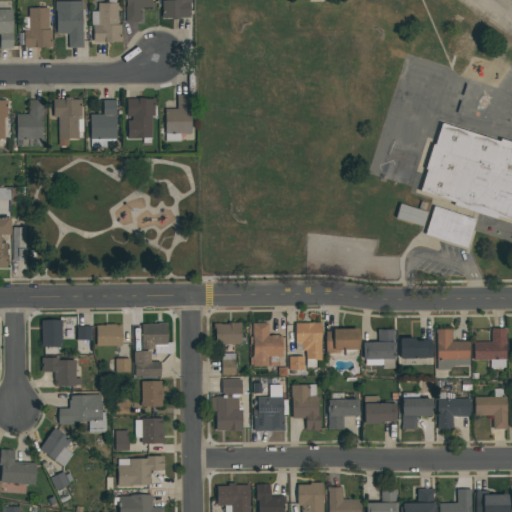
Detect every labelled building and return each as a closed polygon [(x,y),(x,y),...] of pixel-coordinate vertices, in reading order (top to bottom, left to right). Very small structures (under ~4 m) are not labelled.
[(125,0),(125,22),(139,23),(139,8),(151,8),(151,0),(125,0)] [(164,0),(164,1),(161,1),(161,18),(190,18),(190,0),(164,0)] [(119,4),(97,3),(97,11),(92,11),(91,42),(118,43),(119,4)] [(50,47),(49,8),(28,8),(28,17),(23,17),(23,47),(50,47)] [(12,9),(0,9),(0,48),(12,48),(12,9)] [(81,9),(55,9),(56,34),(68,33),(68,48),(82,48),(81,9)] [(180,142),(180,134),(191,134),(191,95),(177,95),(176,109),(165,109),(164,141),(180,142)] [(153,99),(126,98),(126,118),(127,118),(126,138),(152,139),(153,99)] [(52,99),(52,117),(58,117),(57,146),(68,146),(68,139),(79,139),(79,99),(52,99)] [(42,146),(41,100),(28,100),(28,114),(15,115),(16,147),(42,146)] [(89,140),(116,139),(115,100),(102,100),(102,114),(89,114),(89,140)] [(511,221),(511,145),(437,127),(419,197),(511,221)] [(422,227),(427,212),(399,204),(394,218),(422,227)] [(466,248),(475,219),(432,207),(424,235),(466,248)] [(0,234),(9,235),(9,219),(0,219),(0,267),(7,268),(6,243),(0,242),(0,234)] [(11,261),(25,261),(25,228),(12,228),(11,261)] [(41,347),(61,346),(60,320),(40,320),(41,347)] [(214,324),(214,345),(241,344),(240,323),(214,324)] [(267,323),(251,324),(251,366),(268,366),(268,357),(282,357),(281,335),(267,336),(267,323)] [(294,323),(295,344),(303,343),(303,359),(321,359),(320,323),(294,323)] [(160,377),(160,362),(149,362),(150,354),(172,354),(172,343),(167,343),(167,324),(140,324),(140,352),(133,351),(133,377),(160,377)] [(95,346),(121,346),(121,325),(96,325),(95,346)] [(76,340),(90,340),(90,326),(76,327),(76,340)] [(504,329),(490,328),(490,343),(473,343),(472,361),(504,362),(504,329)] [(358,329),(325,330),(325,352),(358,351),(358,329)] [(451,329),(435,329),(436,366),(468,366),(468,342),(451,342),(451,329)] [(393,330),(377,330),(377,343),(362,343),(363,368),(393,367),(393,330)] [(432,358),(431,339),(398,340),(399,359),(432,358)] [(221,375),(235,375),(234,354),(220,354),(221,375)] [(289,370),(303,370),(302,357),(288,357),(289,370)] [(81,386),(80,378),(76,378),(75,359),(40,359),(41,372),(52,372),(53,387),(81,386)] [(220,380),(221,395),(241,394),(240,379),(220,380)] [(162,381),(141,381),(140,406),(161,407),(162,381)] [(255,432),(283,431),(281,385),(268,386),(269,397),(254,397),(255,432)] [(318,430),(317,385),(290,385),(291,418),(304,418),(304,431),(318,430)] [(437,429),(452,428),(452,417),(469,416),(469,399),(452,399),(452,393),(436,394),(437,429)] [(102,395),(69,395),(69,409),(57,409),(57,424),(88,424),(88,433),(103,433),(102,395)] [(241,431),(241,409),(237,409),(237,396),(209,397),(210,413),(214,412),(215,432),(241,431)] [(377,397),(363,396),(362,423),(395,424),(395,404),(377,403),(377,397)] [(506,396),(473,397),(473,416),(492,416),(492,429),(506,429),(506,396)] [(400,399),(401,429),(416,429),(415,417),(431,416),(431,398),(400,399)] [(326,429),(342,430),(343,416),(357,416),(357,400),(327,399),(326,429)] [(134,419),(134,437),(141,437),(141,444),(162,444),(162,418),(134,419)] [(72,454),(64,448),(70,440),(53,428),(38,449),(62,467),(72,454)] [(127,451),(127,431),(114,431),(115,451),(127,451)] [(13,447),(0,447),(0,482),(7,483),(7,492),(19,492),(19,485),(34,485),(35,463),(13,462),(13,447)] [(150,486),(150,471),(163,471),(163,457),(116,459),(117,486),(150,486)] [(55,490),(67,484),(61,473),(49,478),(55,490)] [(256,511),(283,511),(283,497),(270,497),(269,484),(255,485),(256,511)] [(322,511),(322,484),(296,484),(296,506),(302,506),(301,511),(322,511)] [(248,511),(248,485),(215,485),(216,506),(224,506),(223,511),(248,511)] [(359,511),(359,500),(342,500),(341,488),(327,488),(327,511),(359,511)] [(401,511),(432,511),(432,489),(416,489),(416,503),(401,503),(401,511)] [(469,511),(470,489),(455,489),(455,503),(438,504),(437,511),(469,511)] [(365,503),(365,511),(395,511),(395,490),(379,491),(380,503),(365,503)] [(474,511),(507,511),(507,494),(475,494),(474,511)] [(118,511),(163,511),(163,507),(151,507),(151,495),(118,495),(118,511)]
